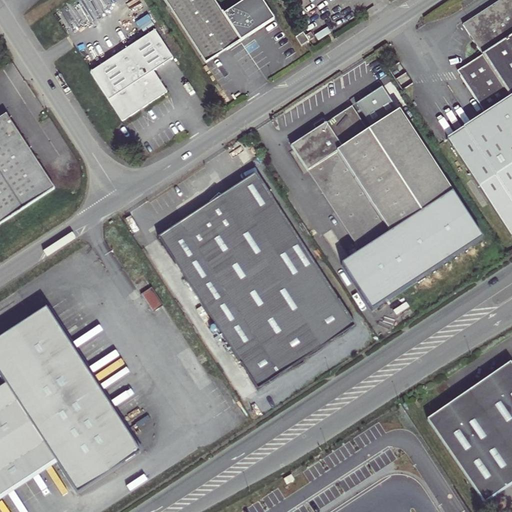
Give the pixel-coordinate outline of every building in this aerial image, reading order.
[(164,0),(207,65),(241,43),(224,16),(213,0),(164,0)] [(262,0),(248,0),(224,16),(241,43),(276,20),(262,0)] [(511,0),(502,0),(464,25),(484,55),(457,72),(485,115),(447,140),(511,237),(511,235),(511,0)] [(156,31),(91,72),(123,122),(167,94),(153,73),(174,60),(156,31)] [(296,37),(303,47),(315,38),(312,33),(306,36),(304,33),(296,37)] [(350,108),(289,148),(360,255),(349,263),(382,315),(486,247),(394,108),(362,128),(350,108)] [(0,119),(0,224),(51,192),(3,118),(0,119)] [(251,133),(244,136),(250,145),(256,141),(251,133)] [(256,175),(155,241),(255,393),(356,326),(256,175)] [(147,292),(136,299),(147,317),(159,310),(147,292)] [(139,456),(44,312),(0,341),(0,384),(3,390),(0,391),(0,499),(53,464),(76,500),(139,456)] [(511,376),(509,372),(424,426),(478,511),(511,489),(511,376)]
